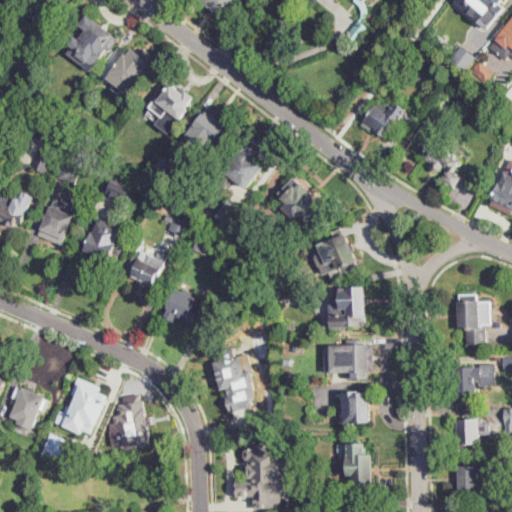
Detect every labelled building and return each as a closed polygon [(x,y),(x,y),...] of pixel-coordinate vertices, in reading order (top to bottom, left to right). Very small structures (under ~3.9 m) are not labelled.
[(69,0),(56,18),(49,13),(41,24),(31,15),(33,12),(26,7),(31,0),(69,0)] [(241,0),(226,20),(215,12),(212,9),(200,0),(241,0)] [(365,0),(364,1),(365,2),(366,3),(367,5),(368,7),(368,8),(369,9),(369,10),(369,11),(369,12),(369,13),(369,14),(369,15),(369,16),(368,17),(368,18),(367,19),(364,23),(372,30),(359,44),(348,35),(350,33),(361,21),(362,20),(362,18),(363,15),(364,13),(363,10),(363,9),(362,7),(360,4),(359,4),(358,3),(356,1),(355,0),(365,0)] [(505,14),(495,26),(494,27),(494,26),(482,16),(480,18),(474,13),(479,6),(472,0),(506,0),(499,9),(505,14)] [(121,38),(112,50),(111,50),(109,48),(95,66),(79,54),(88,43),(81,37),(82,36),(88,29),(94,20),(99,15),(108,22),(111,23),(119,29),(115,34),(121,38)] [(461,35),(455,44),(450,41),(446,48),(430,36),(442,20),(458,31),(457,32),(461,35)] [(511,45),(509,49),(497,39),(511,21),(511,45)] [(156,57),(147,69),(149,71),(135,89),(134,88),(130,94),(109,79),(132,49),(135,51),(140,45),(156,57)] [(467,70),(451,58),(461,45),(477,58),(467,70)] [(497,73),(487,84),(472,71),(482,60),(497,73)] [(178,78),(193,89),(195,87),(200,91),(190,105),(191,106),(183,117),(173,109),(167,116),(153,105),(158,98),(161,100),(178,78)] [(381,98),(393,106),(396,101),(408,110),(400,121),(399,120),(385,138),(376,130),(374,132),(364,125),(365,123),(364,122),(381,98)] [(210,112),(212,109),(213,110),(215,108),(231,120),(228,127),(227,128),(231,131),(219,149),(212,144),(207,151),(189,138),(194,132),(191,131),(200,120),(195,115),(202,105),(210,112)] [(255,137),(272,151),(263,162),(268,166),(249,189),(238,181),(232,188),(228,185),(227,187),(215,177),(228,161),(233,164),(249,143),(250,144),(255,137)] [(456,172),(461,175),(454,187),(444,181),(450,170),(444,166),(442,170),(436,171),(431,168),(430,165),(432,161),(423,155),(433,140),(464,159),(456,172)] [(57,150),(47,173),(32,166),(42,143),(57,150)] [(176,165),(166,176),(154,167),(164,155),(176,165)] [(511,158),(490,203),(511,213),(511,158)] [(79,176),(76,184),(59,177),(65,164),(77,169),(75,174),(79,176)] [(120,192),(115,204),(103,199),(111,177),(119,180),(115,190),(120,192)] [(332,211),(314,229),(283,198),(301,180),(332,211)] [(66,245),(42,236),(57,199),(80,208),(66,245)] [(0,200),(27,214),(22,224),(17,222),(15,227),(0,219),(0,200)] [(244,210),(232,226),(218,215),(230,200),(244,210)] [(168,214),(176,216),(191,221),(186,236),(170,230),(172,223),(166,220),(168,214)] [(115,262),(102,257),(101,261),(93,257),(95,254),(87,251),(97,226),(124,237),(115,262)] [(343,235),(353,231),(365,255),(359,257),(362,264),(358,266),(357,262),(340,270),(336,260),(328,264),(320,245),(332,240),(329,234),(341,229),(343,235)] [(213,241),(207,255),(194,249),(199,236),(213,241)] [(144,250),(158,256),(161,250),(171,254),(161,278),(159,277),(155,286),(147,283),(146,286),(139,283),(140,279),(131,275),(131,274),(127,272),(134,256),(140,258),(144,250)] [(176,286),(164,315),(175,321),(178,314),(195,322),(200,312),(194,310),(199,297),(176,286)] [(369,318),(362,318),(363,326),(333,328),(332,315),(350,314),(349,309),(342,309),(341,292),(348,291),(348,287),(367,286),(369,318)] [(322,304),(307,307),(304,293),(318,290),(322,304)] [(480,294),(480,299),(484,299),(484,302),(493,301),(494,323),(488,324),(489,343),(468,344),(468,328),(463,328),(462,295),(480,294)] [(370,362),(371,379),(350,379),(349,372),(332,373),(331,346),(371,344),(371,362),(370,362)] [(216,361),(222,389),(227,387),(229,394),(227,395),(231,411),(254,405),(251,397),(257,395),(253,381),(256,380),(249,353),(216,361)] [(476,400),(459,400),(459,368),(478,368),(478,364),(497,364),(497,387),(479,387),(479,393),(476,393),(476,400)] [(110,394),(93,433),(85,429),(83,433),(57,421),(62,409),(65,411),(68,404),(73,406),(78,395),(73,393),(80,375),(103,385),(101,390),(110,394)] [(0,377),(9,381),(0,401),(0,377)] [(19,387),(25,389),(26,387),(49,397),(48,400),(51,402),(47,412),(42,410),(35,425),(14,415),(21,400),(15,397),(19,387)] [(145,399),(152,441),(122,446),(122,444),(113,445),(110,422),(116,421),(114,415),(120,414),(118,403),(125,402),(124,395),(142,392),(143,399),(145,399)] [(373,422),(347,423),(346,393),(372,392),(373,422)] [(481,418),(481,423),(492,422),(492,434),(483,435),(483,442),(474,443),(474,451),(461,451),(460,419),(481,418)] [(52,431),(42,454),(52,459),(55,452),(61,455),(69,438),(52,431)] [(237,478),(238,495),(255,495),(255,507),(282,506),(282,494),(286,493),(285,476),(289,476),(288,457),(282,457),(281,441),(256,442),(256,446),(248,447),(245,450),(245,455),(246,457),(250,459),(250,478),(237,478)] [(371,441),(371,452),(379,452),(379,480),(373,480),(373,491),(358,491),(358,474),(349,474),(349,456),(341,456),(342,443),(353,443),(353,441),(371,441)] [(480,464),(481,470),(488,469),(488,488),(478,489),(479,496),(464,497),(462,465),(480,464)]
